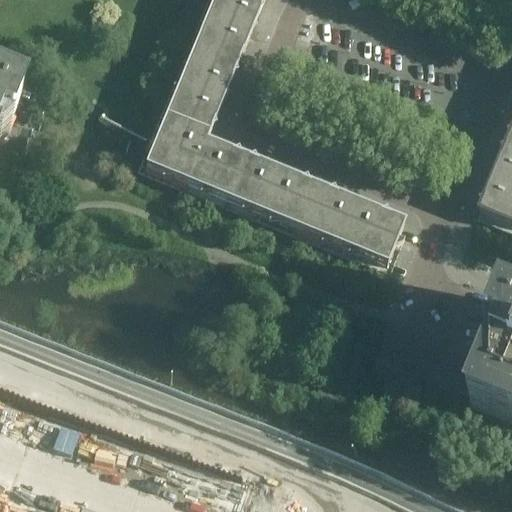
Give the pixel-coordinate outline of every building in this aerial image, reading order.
[(236,73),(264,3),(256,0),(210,0),(188,53),(236,73)] [(480,53),(486,37),(486,36),(458,25),(451,41),(480,53)] [(207,142),(236,73),(188,53),(159,122),(202,140),(207,142)] [(0,136),(5,138),(6,138),(6,137),(18,106),(19,105),(0,97),(0,136)] [(200,147),(202,140),(159,122),(137,178),(223,213),(243,165),(200,147)] [(511,151),(509,150),(478,225),(511,239),(511,151)] [(291,241),(311,193),(243,165),(223,213),(291,241)] [(403,230),(311,193),(291,241),(389,280),(402,248),(396,246),(403,230)] [(494,338),(494,339),(496,357),(494,356),(475,405),(474,405),(471,411),(511,428),(511,308),(507,306),(507,307),(494,338)] [(388,370),(398,347),(397,347),(397,348),(387,344),(387,343),(378,365),(388,370)] [(400,375),(410,351),(409,351),(408,353),(397,349),(398,347),(388,370),(400,375)] [(411,379),(420,356),(419,358),(409,353),(410,352),(410,351),(400,375),(411,379)] [(422,383),(431,360),(430,362),(420,358),(421,356),(420,356),(411,379),(422,383)] [(433,388),(442,365),(441,366),(431,362),(432,360),(431,360),(422,383),(433,388)] [(444,392),(453,369),(452,371),(442,367),(443,365),(442,365),(433,388),(444,392)] [(455,397),(464,374),(464,373),(463,375),(453,371),(454,369),(453,369),(444,392),(455,397)] [(466,401),(476,379),(464,375),(465,374),(464,374),(455,397),(466,401)]
